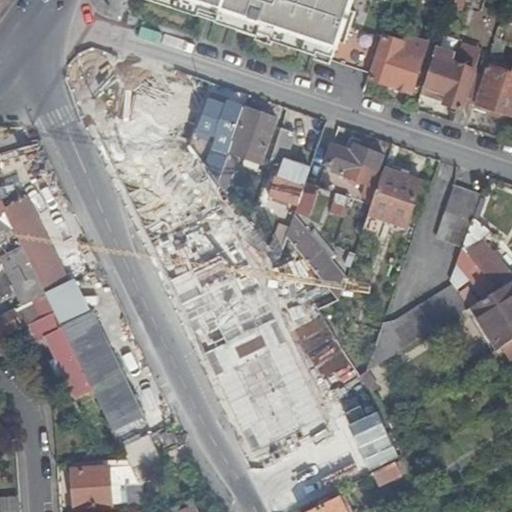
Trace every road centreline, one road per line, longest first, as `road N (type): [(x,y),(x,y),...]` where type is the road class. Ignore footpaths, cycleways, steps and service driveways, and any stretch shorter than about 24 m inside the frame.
road 1 (tertiary): [(242,511),(15,43)]
road 2 (residential): [(43,4),(140,49),(511,166)]
road 3 (residential): [(0,383),(24,411),(36,453),(36,511)]
